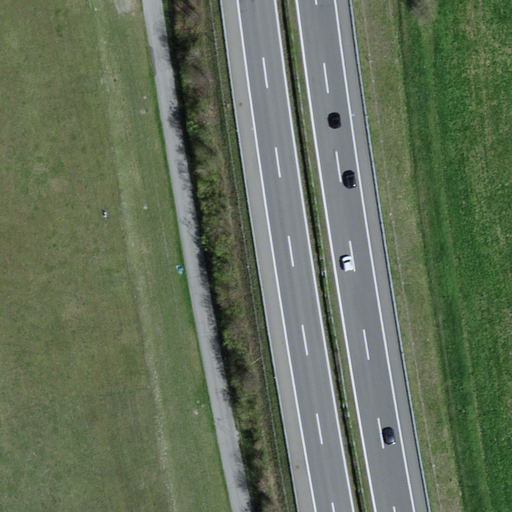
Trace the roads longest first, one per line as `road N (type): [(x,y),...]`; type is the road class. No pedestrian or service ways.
road 1 (unclassified): [(246,511),(154,0)]
road 2 (motorway): [(395,511),(317,0)]
road 3 (motorway): [(256,0),(334,511)]
